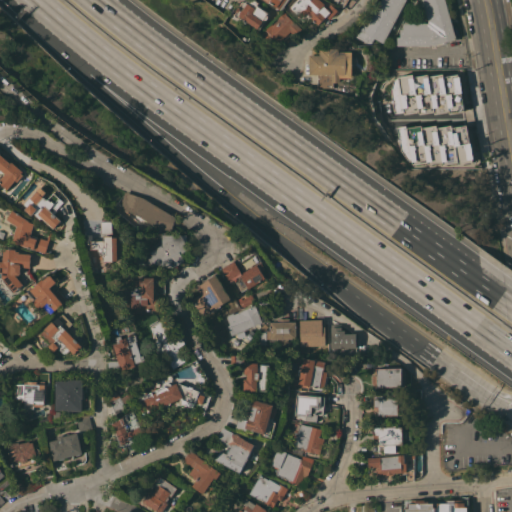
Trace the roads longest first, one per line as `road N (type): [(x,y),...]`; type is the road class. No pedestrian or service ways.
road 1 (motorway): [(36,0),(164,103),(511,355)]
road 2 (motorway): [(22,0),(97,86),(320,270)]
road 3 (motorway): [(504,300),(188,71)]
road 4 (residential): [(70,493),(204,434),(223,413),(224,385),(174,298),(214,248),(208,227)]
road 5 (residential): [(433,486),(424,392),(336,317),(286,301)]
road 6 (residential): [(0,131),(42,137),(208,227)]
road 7 (secondary): [(511,156),(484,0)]
road 8 (residential): [(120,174),(0,78)]
road 9 (residential): [(481,481),(330,495)]
road 10 (residential): [(303,511),(330,495),(343,459),(348,386)]
road 11 (motorway): [(384,322),(487,397)]
